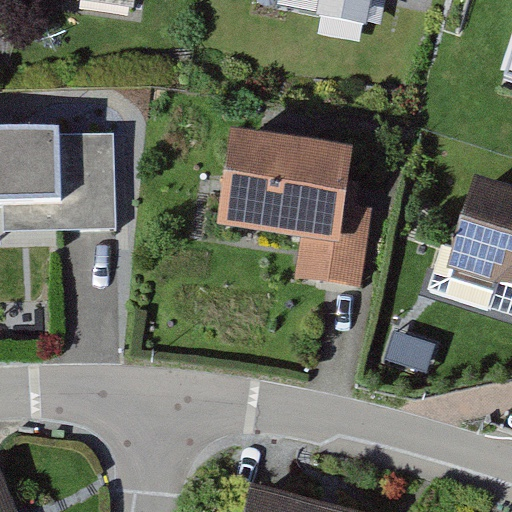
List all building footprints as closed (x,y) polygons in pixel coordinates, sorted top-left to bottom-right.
[(64,0),(153,17),(156,0),(64,0)] [(434,0),(340,0),(430,18),(434,0)] [(136,133),(0,131),(0,239),(135,241),(136,133)] [(356,309),(376,157),(223,137),(211,225),(302,237),(293,301),(356,309)] [(511,304),(511,193),(474,181),(442,282),(511,304)] [(0,511),(18,511),(0,470),(0,511)] [(318,511),(251,492),(245,511),(318,511)]
